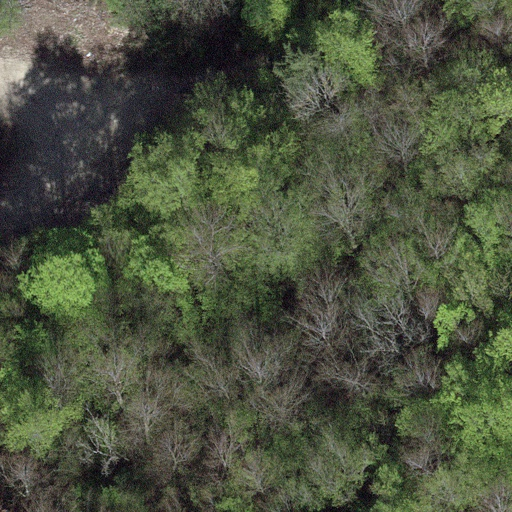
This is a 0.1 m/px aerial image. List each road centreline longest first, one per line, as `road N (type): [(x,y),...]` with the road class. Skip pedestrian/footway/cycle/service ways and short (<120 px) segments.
road 1 (track): [(511,38),(55,118)]
road 2 (track): [(55,118),(61,144),(53,170),(33,190),(35,214),(0,221)]
